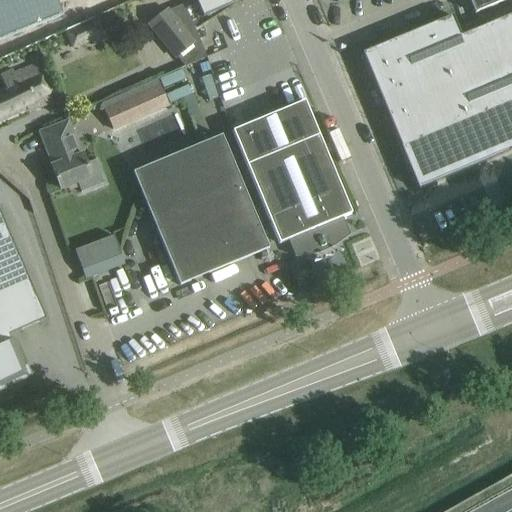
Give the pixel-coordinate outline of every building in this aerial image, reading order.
[(0,0),(0,40),(56,17),(49,0),(0,0)] [(194,0),(202,17),(234,4),(232,0),(194,0)] [(467,0),(474,15),(509,0),(467,0)] [(167,8),(146,25),(174,59),(176,58),(195,42),(168,10),(167,8)] [(452,16),(361,54),(400,148),(418,190),(507,153),(507,152),(511,149),(511,14),(460,36),(452,16)] [(93,22),(65,34),(72,49),(99,37),(93,22)] [(0,90),(0,121),(11,117),(33,107),(35,110),(53,102),(35,63),(7,76),(11,85),(0,90)] [(156,79),(100,104),(113,131),(168,106),(156,79)] [(304,102),(231,132),(245,166),(279,245),(288,241),(295,257),(315,253),(332,247),(349,235),(342,218),(351,214),(318,136),(304,102)] [(57,125),(38,132),(51,165),(50,166),(60,190),(77,183),(81,192),(103,183),(94,159),(86,162),(81,154),(68,120),(57,125)] [(220,136),(132,173),(179,287),(268,250),(220,136)] [(0,214),(0,391),(12,386),(10,382),(25,375),(22,368),(26,367),(15,340),(11,341),(9,336),(10,335),(46,320),(0,214)] [(112,234),(71,250),(83,280),(124,265),(112,234)]
